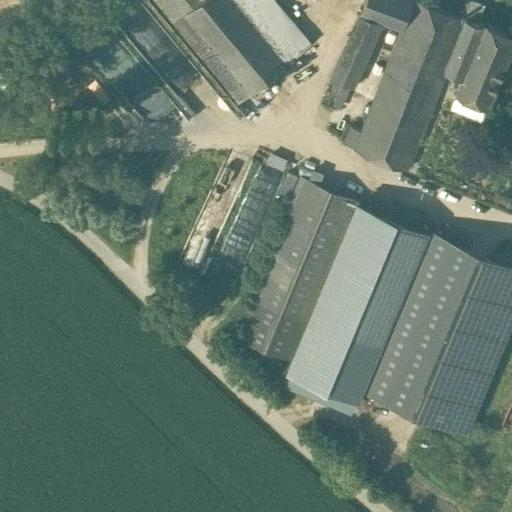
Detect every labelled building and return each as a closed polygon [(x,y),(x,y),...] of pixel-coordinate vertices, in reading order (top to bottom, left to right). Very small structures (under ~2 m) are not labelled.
[(168,0),(186,24),(175,36),(235,101),(318,31),(291,0),(168,0)] [(475,0),(361,0),(334,71),(360,82),(388,8),(408,16),(362,136),(414,156),(446,75),(468,18),(475,0)] [(511,57),(511,34),(468,18),(446,75),(466,81),(459,100),(491,112),(511,57)] [(342,80),(333,103),(343,107),(351,83),(342,80)] [(256,156),(233,146),(180,254),(204,265),(256,156)] [(306,160),(302,169),(317,176),(321,167),(306,160)] [(362,205),(301,177),(229,335),(296,361),(362,205)] [(277,189),(258,182),(215,278),(233,286),(277,189)] [(511,328),(511,265),(424,228),(358,389),(466,436),(511,328)]
